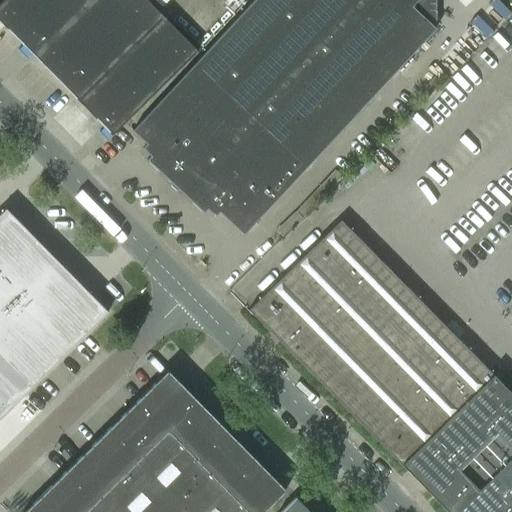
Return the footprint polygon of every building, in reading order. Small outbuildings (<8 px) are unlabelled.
[(146,0),(2,0),(0,2),(0,22),(77,101),(163,17),(146,0)] [(243,235),(254,223),(435,29),(411,6),(417,0),(253,0),(132,131),(146,144),(142,148),(150,156),(146,160),(203,214),(206,209),(215,217),(219,212),(243,235)] [(163,17),(77,101),(111,135),(197,51),(163,17)] [(5,209),(0,213),(0,417),(94,326),(107,312),(5,209)] [(402,465),(424,487),(433,497),(447,511),(511,511),(511,395),(493,376),(340,220),(248,310),(401,466),(402,465)] [(167,371),(23,511),(263,511),(285,491),(167,371)] [(308,484),(303,478),(297,483),(303,489),(308,484)] [(280,511),(309,511),(295,497),(280,511)]
